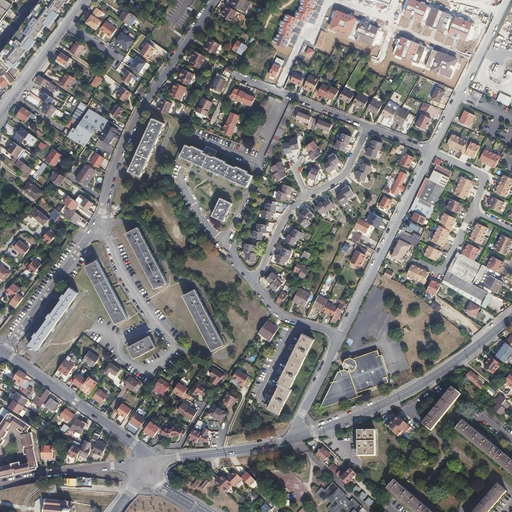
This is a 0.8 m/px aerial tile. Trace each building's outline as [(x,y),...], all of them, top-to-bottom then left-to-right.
[(7,0),(0,0),(0,4),(8,11),(13,4),(12,4),(7,0)] [(40,0),(26,19),(26,20),(40,30),(46,24),(49,26),(59,13),(58,11),(65,1),(67,2),(68,0),(40,0)] [(247,0),(246,0),(233,0),(231,5),(241,10),(247,0)] [(317,0),(303,0),(295,17),(299,19),(307,22),(317,0)] [(473,23),(414,0),(410,0),(404,16),(466,41),(473,23)] [(249,14),(254,6),(247,2),(242,10),(249,14)] [(231,8),(222,3),(221,6),(218,10),(217,13),(222,16),(226,18),(231,8)] [(92,15),(90,18),(98,23),(100,24),(102,22),(98,19),(97,19),(99,17),(100,17),(103,13),(97,8),(94,13),(95,14),(93,16),(92,15)] [(126,9),(119,19),(126,23),(131,26),(137,17),(126,9)] [(372,46),(379,29),(337,11),(330,29),(372,46)] [(285,49),(299,19),(295,17),(287,14),(274,44),(285,49)] [(86,23),(96,30),(100,24),(98,23),(90,18),(86,23)] [(0,54),(0,61),(7,70),(10,67),(12,63),(16,66),(20,60),(19,58),(27,48),(29,50),(36,39),(34,38),(40,30),(26,20),(0,54)] [(117,29),(106,22),(103,26),(101,30),(111,37),(114,33),(117,29)] [(320,49),(327,33),(321,31),(314,47),(320,49)] [(124,40),(119,37),(116,41),(128,49),(134,41),(127,36),(124,40)] [(458,59),(401,37),(395,55),(451,78),(458,59)] [(221,45),(212,40),(206,50),(215,55),(221,45)] [(238,41),(233,49),(242,54),(246,46),(238,41)] [(77,42),(71,51),(79,57),(81,54),(83,55),(85,52),(83,51),(86,47),(77,42)] [(148,43),(140,54),(145,57),(148,59),(155,48),(148,43)] [(315,51),(308,48),(305,54),(311,57),(315,51)] [(195,60),(192,64),(201,69),(208,58),(197,51),(193,58),(195,60)] [(57,60),(56,61),(64,66),(69,58),(61,52),(56,59),(57,60)] [(133,64),(130,68),(137,73),(139,74),(146,63),(138,57),(135,60),(133,64)] [(115,60),(112,58),(103,72),(106,75),(115,60)] [(275,78),(281,66),(274,63),(268,75),(275,78)] [(121,65),(117,69),(121,74),(124,72),(124,73),(126,71),(121,65)] [(224,75),(231,78),(234,69),(227,66),(224,75)] [(134,75),(128,71),(122,80),(128,84),(134,75)] [(183,76),(180,82),(190,86),(195,75),(185,71),(184,71),(182,75),(183,76)] [(9,84),(10,85),(14,81),(10,77),(6,72),(2,76),(9,84)] [(66,72),(59,83),(68,89),(75,78),(66,72)] [(302,86),(306,76),(296,72),(291,81),(302,86)] [(42,77),(39,75),(37,80),(47,86),(46,87),(53,91),(57,86),(42,77)] [(2,76),(0,78),(0,85),(3,89),(9,84),(2,76)] [(98,76),(93,85),(97,88),(103,79),(98,76)] [(311,90),(315,92),(315,91),(320,80),(311,76),(306,88),(311,90)] [(212,88),(215,90),(221,92),(223,88),(225,85),(227,81),(217,77),(212,88)] [(319,92),(320,93),(326,96),(327,95),(332,86),(334,83),(330,81),(327,85),(324,84),(319,92)] [(438,86),(432,98),(440,102),(446,90),(444,90),(446,86),(439,83),(438,86)] [(188,88),(178,84),(176,89),(173,97),(182,101),(188,88)] [(332,86),(327,95),(329,96),(334,99),(342,86),(338,84),(335,88),(332,86)] [(131,92),(122,86),(115,95),(124,101),(131,92)] [(231,97),(242,102),(242,101),(246,93),(246,92),(235,88),(231,97)] [(345,88),(340,98),(349,103),(354,94),(345,88)] [(471,96),(481,101),(483,94),(474,90),(471,96)] [(54,99),(43,92),(40,97),(51,105),(54,99)] [(246,93),(242,101),(252,105),(256,97),(246,93)] [(359,93),(354,103),(364,109),(369,99),(359,93)] [(500,93),(497,100),(508,105),(511,97),(500,93)] [(204,99),(200,108),(198,112),(208,116),(210,112),(214,103),(204,99)] [(252,136),(258,138),(275,102),(269,99),(252,136)] [(374,99),(368,109),(378,114),(383,104),(374,99)] [(390,100),(388,104),(398,109),(400,106),(390,100)] [(161,106),(160,110),(170,115),(175,104),(166,101),(163,107),(161,106)] [(78,108),(84,111),(87,106),(81,102),(78,108)] [(426,102),(422,108),(429,112),(432,104),(426,102)] [(124,108),(116,103),(110,111),(118,117),(124,108)] [(49,104),(43,112),(51,117),(54,113),(60,117),(63,113),(53,106),(49,104)] [(388,104),(383,114),(393,119),(398,109),(388,104)] [(31,113),(23,107),(17,116),(26,121),(31,113)] [(402,108),(396,120),(404,125),(411,113),(402,108)] [(83,119),(80,117),(77,122),(76,124),(77,126),(76,129),(73,127),(71,131),(68,136),(71,138),(79,144),(84,147),(89,140),(100,137),(109,143),(114,134),(119,127),(106,119),(102,116),(90,109),(83,119)] [(265,156),(271,159),(293,112),(287,109),(276,132),(265,156)] [(465,111),(460,122),(469,126),(475,115),(465,111)] [(228,123),(236,126),(240,115),(232,112),(228,123)] [(312,127),(315,119),(311,118),(311,117),(299,112),(296,120),(312,127)] [(423,113),(417,124),(426,129),(428,125),(429,126),(431,122),(430,121),(432,118),(423,113)] [(71,119),(66,127),(69,129),(75,121),(71,119)] [(153,119),(130,171),(141,176),(165,124),(153,119)] [(319,121),(315,119),(312,127),(329,133),(332,125),(319,120),(319,121)] [(392,125),(388,123),(390,119),(389,119),(387,123),(384,122),(383,124),(390,129),(392,125)] [(228,123),(227,123),(223,132),(232,136),(236,126),(228,123)] [(38,139),(29,133),(29,134),(21,128),(15,137),(22,143),(26,138),(34,144),(38,139)] [(340,141),(347,143),(349,144),(351,136),(343,133),(340,141)] [(452,134),(447,145),(450,146),(450,147),(455,149),(459,151),(460,150),(463,152),(463,153),(471,157),(472,156),(475,157),(480,146),(471,142),(470,145),(467,144),(468,141),(452,134)] [(298,139),(291,140),(292,149),(300,148),(298,139)] [(292,149),(291,140),(287,141),(287,140),(283,141),(285,153),(293,151),(292,149)] [(340,141),(339,140),(336,147),(345,150),(347,143),(340,141)] [(372,148),(379,150),(380,150),(383,143),(374,140),(372,148)] [(24,149),(13,141),(7,151),(10,153),(15,156),(18,159),(19,159),(26,150),(24,149)] [(311,153),(316,149),(318,147),(314,141),(306,146),(311,153)] [(46,152),(49,148),(42,142),(39,146),(46,152)] [(181,157),(247,187),(253,175),(247,173),(248,171),(237,166),(236,168),(226,163),(226,161),(215,156),(218,151),(207,146),(204,151),(193,146),(192,147),(187,145),(181,157)] [(372,148),(370,147),(367,155),(376,157),(379,150),(372,148)] [(311,153),(309,154),(313,160),(321,155),(316,149),(311,153)] [(496,167),(501,156),(485,149),(480,160),(483,161),(483,162),(487,164),(492,166),(492,165),(496,167)] [(54,150),(47,161),(55,166),(62,155),(54,150)] [(102,160),(104,157),(95,152),(89,161),(90,162),(98,167),(100,163),(101,164),(103,160),(102,160)] [(405,153),(400,163),(409,167),(414,157),(405,153)] [(335,154),(329,158),(331,160),(334,165),(340,162),(335,154)] [(14,164),(17,166),(25,172),(29,167),(25,163),(21,161),(19,159),(18,159),(14,164)] [(334,165),(331,160),(324,165),(329,173),(336,168),(334,165)] [(278,172),(282,169),(284,168),(279,161),(272,167),(276,173),(278,172)] [(37,172),(41,175),(48,165),(44,162),(37,172)] [(360,171),(367,173),(369,174),(371,166),(362,163),(360,171)] [(411,210),(423,215),(428,206),(434,209),(446,185),(452,172),(437,164),(430,179),(427,178),(417,198),(411,210)] [(86,165),(77,179),(85,185),(95,170),(86,165)] [(312,168),(309,177),(316,180),(320,171),(312,168)] [(276,173),(274,174),(279,181),(287,175),(282,169),(278,172),(276,173)] [(360,171),(358,170),(356,178),(365,181),(367,173),(360,171)] [(66,177),(57,171),(52,179),(60,185),(66,177)] [(397,182),(392,192),(396,195),(399,189),(403,191),(405,187),(401,185),(407,175),(401,172),(396,182),(397,182)] [(506,196),(511,184),(511,177),(504,174),(502,177),(501,176),(499,182),(496,188),(497,188),(495,191),(506,196)] [(462,176),(454,193),(465,198),(466,196),(467,196),(473,184),(472,184),(473,181),(462,176)] [(30,182),(24,190),(36,200),(42,192),(30,182)] [(282,192),(288,193),(291,194),(293,187),(284,184),(282,192)] [(349,186),(343,190),(344,192),(347,198),(354,194),(349,186)] [(282,192),(279,191),(277,198),(286,201),(288,193),(282,192)] [(347,198),(344,192),(337,196),(342,205),(349,200),(347,198)] [(85,206),(84,206),(89,210),(93,203),(81,194),(79,196),(84,200),(83,203),(84,204),(84,205),(85,206)] [(69,195),(64,202),(67,205),(71,209),(73,210),(77,206),(79,207),(81,204),(80,203),(75,200),(69,195)] [(490,202),(489,205),(500,211),(505,201),(492,196),(489,202),(490,202)] [(385,197),(380,206),(388,210),(393,201),(385,197)] [(221,198),(213,215),(224,221),(231,207),(232,203),(221,198)] [(323,204),(328,209),(330,210),(335,205),(329,198),(323,204)] [(451,198),(447,207),(459,213),(462,207),(461,206),(463,203),(451,198)] [(323,204),(321,202),(316,207),(325,217),(328,214),(325,211),(328,209),(323,204)] [(267,210),(273,212),(275,212),(277,205),(268,203),(267,210)] [(428,206),(423,215),(430,219),(434,209),(428,206)] [(35,207),(28,215),(36,222),(38,220),(50,229),(54,224),(49,219),(44,214),(35,207)] [(307,207),(302,213),(304,215),(307,218),(308,219),(314,214),(307,207)] [(48,215),(53,222),(62,216),(56,209),(48,215)] [(74,223),(76,224),(81,217),(73,210),(71,209),(65,216),(73,222),(74,223)] [(267,210),(264,210),(263,217),(271,219),(273,212),(267,210)] [(439,224),(432,240),(443,245),(445,242),(450,233),(449,233),(450,230),(451,230),(456,221),(455,221),(456,217),(444,212),(440,221),(443,223),(442,226),(439,224)] [(369,223),(371,224),(372,225),(380,229),(382,226),(385,219),(375,213),(372,219),(371,219),(369,223)] [(307,218),(304,215),(298,220),(305,226),(310,221),(308,219),(307,218)] [(358,217),(357,219),(359,220),(358,222),(357,221),(354,228),(358,230),(359,228),(366,232),(371,224),(369,223),(367,222),(358,217)] [(422,227),(410,221),(408,226),(408,228),(413,231),(414,229),(420,232),(422,227)] [(472,234),(470,237),(481,242),(488,227),(478,222),(476,225),(475,225),(471,234),(472,234)] [(257,231),(264,232),(266,233),(267,225),(259,223),(257,231)] [(139,227),(127,233),(156,289),(168,282),(139,227)] [(56,235),(50,229),(46,234),(42,239),(49,244),(56,235)] [(291,236),(297,239),(300,240),(303,233),(295,229),(291,236)] [(257,231),(255,230),(253,238),(262,240),(264,232),(257,231)] [(402,234),(400,239),(408,242),(417,247),(422,236),(414,232),(412,238),(402,234)] [(354,242),(356,243),(357,241),(359,242),(362,235),(358,233),(355,239),(354,242)] [(511,240),(511,237),(502,233),(495,249),(506,254),(507,251),(508,251),(511,242),(511,241),(511,240)] [(291,236),(289,234),(286,241),(294,245),(297,239),(291,236)] [(30,248),(20,240),(14,247),(24,255),(30,248)] [(466,245),(462,252),(475,259),(480,248),(468,242),(467,246),(466,245)] [(246,243),(244,251),(248,251),(254,252),(255,245),(246,243)] [(398,244),(394,253),(402,257),(407,248),(398,244)] [(429,244),(425,254),(437,259),(438,256),(439,256),(442,250),(429,244)] [(349,261),(359,266),(367,250),(357,245),(355,250),(349,261)] [(280,254),(287,257),(289,258),(292,251),(283,248),(280,254)] [(367,250),(359,266),(361,267),(367,255),(366,255),(368,250),(367,250)] [(254,252),(248,251),(247,259),(256,260),(257,253),(254,252)] [(305,251),(303,253),(301,257),(308,260),(311,254),(305,251)] [(458,251),(448,271),(473,284),(482,264),(458,251)] [(280,254),(279,254),(276,261),(284,264),(287,257),(280,254)] [(493,255),(487,265),(500,272),(503,265),(504,261),(493,255)] [(29,268),(28,268),(34,273),(42,263),(36,259),(33,263),(30,260),(26,266),(29,268)] [(98,260),(86,266),(117,324),(129,318),(117,298),(98,260)] [(11,272),(0,263),(0,276),(4,280),(11,272)] [(42,263),(34,273),(35,274),(42,264),(43,264),(42,263)] [(298,263),(294,271),(300,274),(300,275),(304,277),(308,269),(298,263)] [(412,263),(407,274),(425,282),(430,271),(427,270),(427,269),(426,268),(417,264),(416,263),(415,264),(412,263)] [(387,269),(384,275),(385,276),(386,276),(391,279),(394,273),(387,269)] [(447,271),(442,282),(456,290),(458,288),(467,292),(467,294),(470,295),(470,294),(481,300),(483,302),(486,295),(491,297),(493,294),(473,284),(448,271),(447,271)] [(272,284),(276,279),(278,277),(272,272),(266,279),(272,284)] [(490,275),(484,286),(496,292),(502,281),(490,275)] [(427,290),(436,294),(442,282),(436,279),(436,280),(432,278),(427,290)] [(272,284),(270,286),(276,291),(282,284),(276,279),(272,284)] [(8,292),(15,297),(18,293),(19,292),(22,287),(16,282),(8,292)] [(242,285),(238,291),(245,296),(250,290),(242,285)] [(36,333),(34,336),(35,337),(30,345),(37,350),(79,292),(71,287),(65,295),(64,294),(62,297),(63,298),(52,314),(51,313),(48,317),(49,317),(37,334),(36,333)] [(300,288),(293,300),(305,306),(311,294),(305,291),(304,290),(300,288)] [(458,288),(456,290),(485,308),(491,297),(486,295),(483,302),(481,300),(470,294),(470,295),(467,294),(467,292),(458,288)] [(196,289),(184,295),(213,350),(225,344),(196,289)] [(277,299),(276,301),(275,303),(279,305),(286,295),(287,296),(289,293),(283,290),(277,299)] [(10,303),(16,308),(24,298),(18,293),(15,297),(10,303)] [(319,296),(314,305),(323,310),(327,301),(328,300),(319,296)] [(334,317),(329,325),(328,328),(331,329),(335,322),(336,323),(337,320),(345,306),(346,307),(348,302),(342,299),(339,306),(334,317)] [(327,301),(323,310),(322,311),(334,317),(339,306),(336,305),(327,301)] [(434,302),(431,307),(439,313),(442,308),(434,302)] [(471,302),(466,311),(475,316),(480,308),(471,302)] [(268,321),(260,332),(272,340),(279,328),(268,321)] [(280,384),(268,408),(280,414),(292,389),(290,388),(314,339),(303,333),(278,383),(280,384)] [(150,335),(129,347),(135,358),(157,347),(150,335)] [(345,344),(350,346),(353,340),(348,338),(345,344)] [(506,343),(495,357),(506,365),(511,356),(511,347),(507,344),(506,343)] [(353,357),(345,359),(343,364),(345,370),(340,368),(335,381),(333,381),(323,406),(365,395),(368,388),(390,382),(388,376),(389,376),(383,355),(380,354),(379,350),(353,357)] [(90,351),(84,360),(94,366),(100,357),(90,351)] [(491,357),(483,367),(493,374),(500,365),(491,357)] [(65,360),(59,369),(63,372),(63,373),(67,376),(74,366),(70,363),(65,360)] [(105,370),(103,369),(101,371),(106,376),(110,371),(116,376),(120,370),(110,363),(105,370)] [(225,380),(228,373),(225,372),(214,367),(210,376),(212,376),(210,381),(218,385),(221,378),(225,380)] [(238,369),(232,378),(237,381),(238,380),(240,381),(240,382),(240,384),(242,385),(244,385),(244,384),(248,387),(253,379),(238,369)] [(27,375),(19,370),(18,372),(15,370),(12,376),(16,379),(17,380),(16,382),(21,386),(18,392),(22,395),(28,385),(30,383),(25,380),(24,379),(27,375)] [(132,374),(129,372),(125,378),(128,380),(125,385),(134,391),(140,383),(130,376),(132,374)] [(471,372),(466,378),(481,389),(484,386),(478,381),(479,378),(471,372)] [(91,375),(81,388),(89,394),(98,383),(91,378),(93,376),(91,375)] [(157,385),(167,391),(172,384),(162,378),(157,385)] [(180,381),(174,390),(183,396),(186,392),(189,387),(185,384),(180,381)] [(191,392),(196,395),(199,391),(202,393),(206,388),(197,382),(191,392)] [(30,386),(23,396),(26,398),(33,388),(30,386)] [(461,394),(453,388),(447,395),(437,408),(427,420),(423,424),(431,431),(441,419),(461,394)] [(51,392),(47,389),(40,400),(37,398),(34,403),(40,406),(42,402),(43,403),(48,396),(51,392)] [(100,389),(94,398),(102,404),(108,395),(100,389)] [(18,392),(17,392),(15,395),(14,394),(12,398),(14,399),(22,404),(24,406),(29,399),(26,398),(23,396),(22,395),(18,392)] [(228,393),(221,403),(227,407),(231,402),(234,404),(238,399),(228,393)] [(48,396),(43,403),(53,409),(58,403),(48,396)] [(505,401),(506,400),(501,396),(497,402),(499,404),(494,410),(501,416),(506,410),(501,406),(505,401)] [(22,404),(14,399),(9,407),(14,410),(13,411),(16,413),(22,404)] [(26,406),(34,411),(38,406),(29,401),(26,406)] [(511,407),(505,401),(501,406),(506,410),(508,411),(511,407)] [(117,412),(127,418),(132,409),(123,403),(117,412)] [(185,416),(193,420),(197,412),(191,408),(184,403),(178,411),(185,416)] [(214,404),(209,413),(222,421),(227,412),(214,404)] [(487,407),(483,412),(497,424),(502,428),(506,423),(496,415),(487,407)] [(66,409),(59,418),(62,419),(64,417),(70,421),(74,414),(66,409)] [(0,476),(0,477),(2,476),(2,475),(8,474),(8,475),(14,473),(17,473),(25,471),(37,469),(36,467),(38,467),(34,447),(34,445),(35,445),(33,433),(30,433),(30,431),(33,426),(11,412),(10,414),(8,413),(5,417),(3,421),(0,425),(0,443),(4,437),(5,437),(6,435),(5,434),(9,428),(8,427),(11,422),(16,422),(20,424),(19,426),(25,430),(24,431),(26,432),(24,435),(22,435),(24,441),(23,442),(25,449),(27,449),(28,454),(30,453),(30,462),(28,464),(22,466),(21,463),(15,464),(15,462),(11,463),(11,464),(0,466),(0,476)] [(137,412),(131,420),(141,427),(147,419),(137,412)] [(391,420),(386,425),(399,436),(403,431),(406,434),(412,428),(399,416),(393,422),(391,420)] [(77,418),(70,428),(81,433),(85,425),(81,423),(82,421),(77,418)] [(57,420),(54,425),(65,433),(70,428),(57,420)] [(145,431),(154,437),(158,431),(161,428),(151,421),(145,431)] [(511,460),(463,421),(460,425),(457,429),(511,474),(511,460)] [(0,466),(11,464),(11,463),(15,462),(15,464),(21,463),(22,466),(28,464),(30,462),(30,453),(28,454),(27,449),(25,449),(23,442),(24,441),(22,435),(24,435),(26,432),(24,431),(25,430),(19,426),(20,424),(16,422),(11,422),(8,427),(9,428),(5,434),(6,435),(5,437),(4,437),(0,443),(0,466)] [(161,428),(158,431),(167,437),(172,437),(172,436),(172,428),(170,428),(163,424),(161,428)] [(172,428),(172,436),(179,436),(180,436),(181,435),(183,436),(186,431),(177,426),(172,427),(172,428)] [(203,433),(193,428),(192,430),(188,438),(197,443),(200,438),(201,437),(203,433)] [(210,430),(206,428),(203,433),(201,437),(200,438),(205,441),(209,442),(209,437),(207,435),(210,430)] [(376,431),(358,431),(358,445),(359,456),(377,456),(376,431)] [(62,432),(55,442),(58,444),(64,435),(65,434),(62,432)] [(81,449),(78,455),(85,458),(89,449),(88,448),(91,442),(85,440),(83,444),(81,449)] [(93,451),(92,452),(101,456),(106,445),(97,441),(97,442),(95,444),(93,451)] [(53,444),(43,444),(44,457),(54,456),(53,444)] [(72,445),(68,453),(77,458),(78,455),(81,449),(72,445)] [(323,448),(316,455),(323,462),(331,455),(323,448)] [(331,461),(327,465),(336,474),(339,469),(331,461)] [(357,475),(351,469),(344,475),(340,471),(337,475),(347,485),(357,475)] [(176,474),(173,472),(171,474),(171,480),(174,482),(176,483),(180,477),(176,474)] [(206,474),(203,472),(200,476),(192,486),(196,489),(207,476),(206,474)] [(228,481),(234,487),(236,489),(244,481),(236,473),(234,476),(231,478),(231,477),(228,481)] [(217,485),(222,490),(227,494),(234,487),(228,481),(224,477),(220,480),(221,481),(217,485)] [(210,482),(207,480),(201,488),(204,490),(210,482)] [(415,511),(431,511),(395,481),(388,489),(415,511)] [(345,497),(347,495),(334,483),(326,491),(322,487),(315,494),(324,502),(327,499),(332,504),(328,509),(330,511),(359,511),(363,508),(353,498),(350,502),(345,497)] [(488,511),(506,491),(498,484),(474,511),(488,511)] [(364,491),(360,495),(364,499),(368,495),(364,491)] [(370,506),(374,501),(370,497),(365,501),(370,506)] [(75,511),(74,509),(74,506),(72,506),(72,502),(56,500),(46,499),(45,506),(44,506),(43,511),(75,511)]
